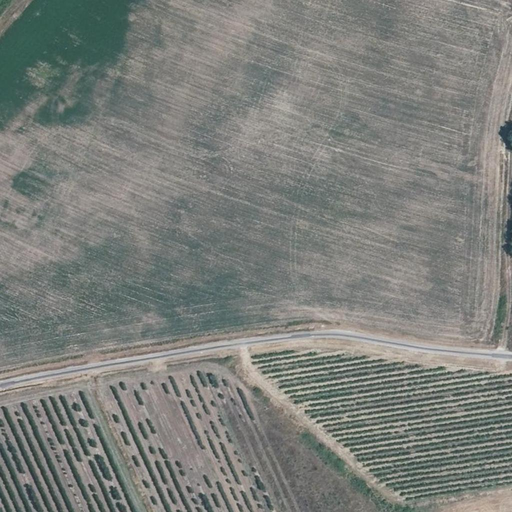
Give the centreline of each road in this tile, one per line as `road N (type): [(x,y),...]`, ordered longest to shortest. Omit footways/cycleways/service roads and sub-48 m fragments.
road 1 (unclassified): [(511,357),(325,333),(0,387)]
road 2 (track): [(240,343),(270,389),(394,497)]
